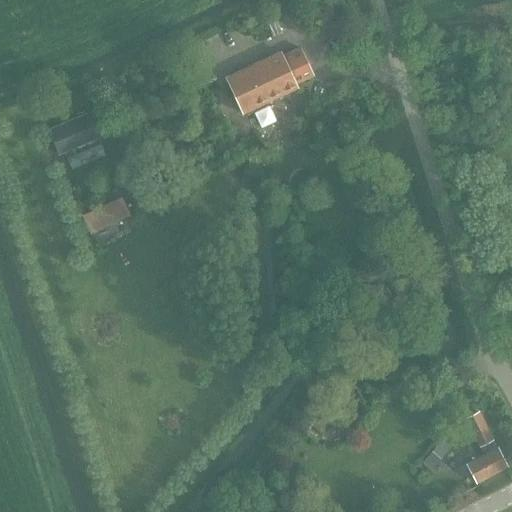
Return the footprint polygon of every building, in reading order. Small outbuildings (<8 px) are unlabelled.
[(296,88),(294,83),(312,75),(299,48),(281,56),(281,51),(227,77),(242,114),(296,88)] [(48,129),(58,153),(97,138),(87,113),(48,129)] [(81,217),(89,234),(126,217),(118,200),(81,217)] [(388,399),(404,391),(400,381),(383,389),(388,399)] [(297,430),(304,436),(325,408),(318,402),(297,430)] [(466,464),(476,482),(506,467),(478,412),(465,419),(484,455),(466,464)] [(449,448),(441,439),(431,452),(421,463),(431,471),(449,448)] [(312,472),(295,484),(300,490),(317,479),(312,472)]
